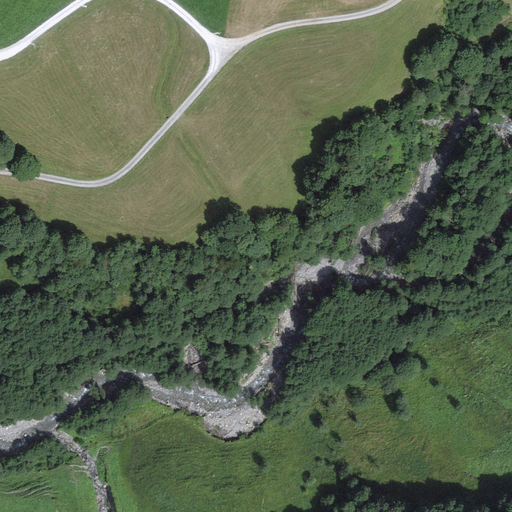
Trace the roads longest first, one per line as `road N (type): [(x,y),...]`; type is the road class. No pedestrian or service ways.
road 1 (track): [(172,119),(270,114),(353,122),(416,88),(511,18)]
road 2 (track): [(0,170),(70,182),(108,179),(226,55)]
road 3 (track): [(226,55),(263,30),(367,12),(392,0)]
